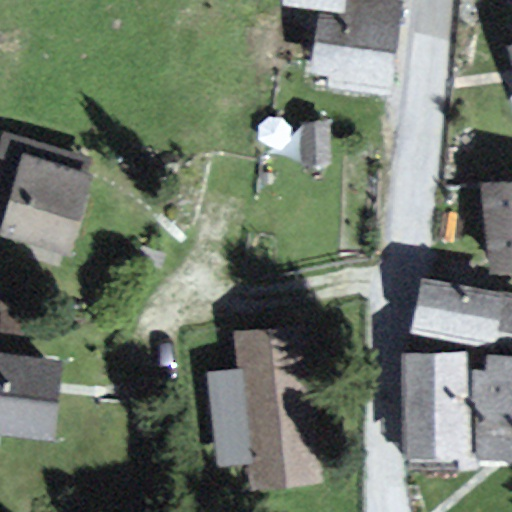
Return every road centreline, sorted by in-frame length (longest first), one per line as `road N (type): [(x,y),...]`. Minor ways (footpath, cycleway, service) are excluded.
road 1 (residential): [(441,0),(431,124),(381,371),(386,511)]
road 2 (unknown): [(400,276),(208,291),(177,316),(148,370)]
